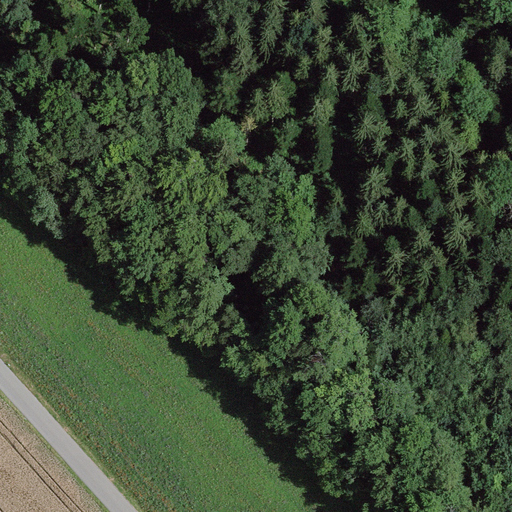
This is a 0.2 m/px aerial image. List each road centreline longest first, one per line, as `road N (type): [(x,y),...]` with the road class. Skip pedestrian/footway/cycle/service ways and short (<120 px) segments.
road 1 (track): [(511,286),(388,51),(336,0)]
road 2 (unclassified): [(0,368),(122,511)]
